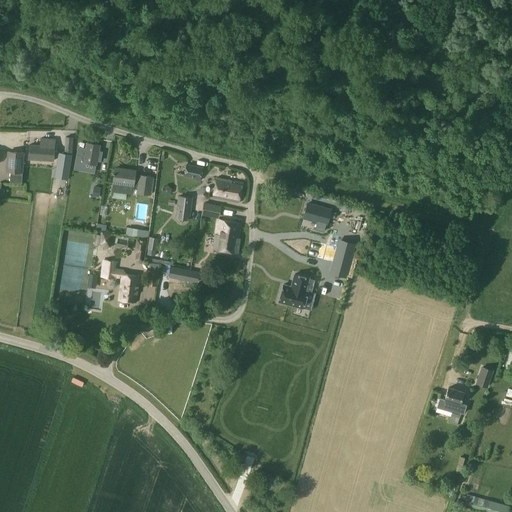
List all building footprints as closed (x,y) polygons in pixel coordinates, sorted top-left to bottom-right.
[(72,155),(73,137),(65,137),(64,153),(64,154),(60,178),(68,180),(72,155)] [(28,159),(53,161),(55,139),(41,138),(40,145),(29,145),(28,159)] [(87,143),(83,163),(96,165),(99,145),(87,143)] [(23,153),(7,152),(6,171),(22,172),(23,153)] [(184,175),(193,177),(193,179),(199,180),(202,168),(187,165),(184,175)] [(115,168),(113,183),(127,185),(126,191),(132,192),(133,186),(138,187),(137,193),(150,195),(153,177),(139,175),(139,176),(134,175),(135,171),(115,168)] [(212,197),(239,203),(243,183),(216,178),(212,197)] [(92,196),(99,197),(101,187),(93,186),(92,196)] [(175,218),(189,220),(189,219),(192,219),(193,205),(191,204),(192,198),(178,196),(175,218)] [(221,206),(205,202),(204,202),(201,213),(208,215),(208,214),(210,214),(210,215),(219,217),(221,206)] [(332,209),(307,202),(302,218),(316,222),(314,229),(324,232),(326,225),(327,225),(332,209)] [(217,220),(213,249),(238,254),(240,238),(239,238),(241,224),(217,220)] [(361,232),(362,223),(345,221),(344,229),(361,232)] [(273,225),(271,238),(284,240),(286,227),(273,225)] [(305,244),(307,231),(289,228),(287,241),(305,244)] [(157,250),(159,238),(151,236),(148,248),(157,250)] [(341,240),(334,265),(347,268),(354,244),(341,240)] [(144,262),(146,243),(138,242),(136,261),(144,262)] [(122,278),(118,300),(136,302),(139,276),(123,274),(123,270),(113,269),(114,262),(105,260),(103,276),(115,278),(115,277),(122,278)] [(235,277),(237,263),(225,261),(223,276),(235,277)] [(168,277),(197,283),(200,272),(171,266),(168,277)] [(282,285),(277,302),(301,309),(306,292),(304,291),(307,279),(293,275),(290,287),(282,285)] [(492,371),(482,367),(476,383),(487,387),(492,371)] [(68,386),(74,387),(76,378),(70,377),(68,386)] [(448,388),(444,400),(453,402),(451,409),(453,410),(449,423),(457,425),(461,412),(458,411),(460,404),(463,392),(448,388)] [(467,494),(464,505),(486,511),(508,511),(510,506),(467,494)]
